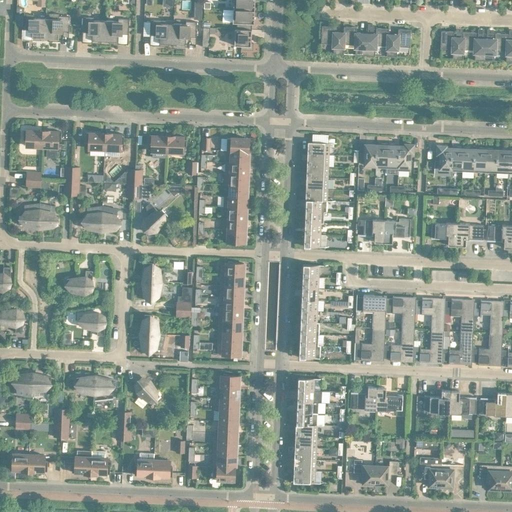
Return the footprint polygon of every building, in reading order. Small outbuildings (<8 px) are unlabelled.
[(233,0),(233,10),(255,11),(255,3),(253,3),(252,0),(233,0)] [(237,23),(237,29),(252,30),(252,24),(254,24),(254,15),(252,15),(252,11),(254,11),(254,12),(255,12),(255,11),(233,10),(233,23),(237,23)] [(42,38),(45,38),(46,18),(34,18),(34,15),(24,14),(23,14),(23,30),(33,30),(32,40),(42,41),(42,38)] [(46,18),(45,38),(49,38),(49,41),(58,41),(59,31),(69,32),(70,17),(59,16),(59,19),(46,18)] [(102,41),(105,41),(106,21),(94,20),(94,17),(83,17),(82,32),(92,33),(92,43),(101,43),(102,41)] [(106,21),(105,41),(109,41),(109,43),(118,44),(118,34),(129,34),(129,19),(118,19),(118,21),(106,21)] [(169,44),(173,44),(174,24),(173,24),(174,21),(150,20),(150,35),(160,36),(160,46),(169,46),(169,44)] [(174,24),(173,44),(176,44),(176,46),(186,47),(186,37),(196,37),(197,22),(186,21),(186,24),(174,24)] [(344,55),(344,44),(344,33),(334,33),(335,26),(322,26),(321,43),(333,44),(333,47),(334,47),(334,54),(344,55)] [(356,55),(365,56),(366,34),(356,33),(356,27),(344,27),(344,33),(344,44),(355,45),(355,48),(356,48),(356,55)] [(376,46),(387,46),(388,46),(388,35),(389,29),(376,28),(376,34),(366,34),(365,56),(375,56),(375,49),(376,49),(376,46)] [(252,30),(237,29),(235,29),(234,45),(241,46),(241,49),(253,50),(253,43),(251,43),(251,40),(248,40),(248,36),(251,36),(252,30)] [(388,46),(387,46),(387,57),(397,57),(397,50),(398,50),(398,47),(410,47),(411,30),(398,29),(398,35),(388,35),(388,46)] [(463,60),(463,50),(463,38),(453,38),(454,31),(441,31),(440,49),(452,49),(452,52),(453,52),(453,59),(463,60)] [(475,60),(484,61),(485,39),(476,39),(476,32),(463,32),(463,38),(463,50),(474,50),(474,53),(475,53),(475,60)] [(495,51),(506,51),(507,51),(507,40),(508,40),(508,34),(496,33),(495,39),(485,39),(484,61),(494,61),(494,54),(495,54),(495,51)] [(27,146),(42,147),(43,131),(37,131),(24,130),(24,139),(28,140),(27,146)] [(43,131),(42,147),(47,147),(46,158),(56,158),(57,148),(57,141),(61,141),(62,132),(49,131),(43,131)] [(90,149),(105,150),(105,133),(99,133),(87,133),(86,142),(90,142),(90,149)] [(105,133),(105,150),(120,150),(120,143),(124,144),(124,134),(111,134),(112,134),(105,133)] [(152,152),(167,152),(168,136),(162,136),(149,136),(149,145),(153,145),(152,152)] [(168,136),(167,152),(182,153),(182,146),(186,146),(187,137),(174,137),(174,136),(168,136)] [(227,151),(231,151),(249,151),(249,139),(248,139),(247,138),(244,138),(243,139),(240,139),(227,139),(227,143),(227,151)] [(309,142),(309,154),(329,155),(330,143),(309,142)] [(376,166),(376,164),(377,145),(375,145),(368,144),(368,145),(365,145),(365,165),(376,166)] [(376,164),(387,164),(388,144),(381,144),(381,145),(377,145),(376,164)] [(387,168),(398,168),(399,146),(395,146),(395,144),(388,144),(387,164),(387,168)] [(398,168),(398,170),(409,171),(410,153),(413,153),(414,145),(405,144),(405,146),(399,146),(398,168)] [(440,168),(450,169),(451,169),(452,148),(446,148),(446,146),(438,146),(437,154),(440,154),(440,168)] [(450,171),(462,171),(463,147),(456,147),(456,149),(452,148),(451,169),(450,169),(450,171)] [(462,171),(473,172),(474,149),(470,149),(470,147),(463,147),(462,171)] [(473,172),(485,172),(486,148),(479,148),(479,149),(474,149),(473,172)] [(485,172),(496,173),(497,150),(493,150),(493,148),(486,148),(485,172)] [(496,173),(508,173),(509,149),(502,149),(502,150),(497,150),(496,173)] [(231,151),(230,162),(248,163),(248,161),(249,160),(250,157),(248,156),(249,151),(231,151)] [(309,154),(308,165),(329,166),(329,155),(309,154)] [(226,161),(226,173),(248,174),(248,173),(249,171),(249,169),(248,167),(248,163),(230,162),(226,161)] [(308,165),(308,177),(328,178),(329,166),(308,165)] [(225,185),(229,185),(247,186),(247,184),(249,183),(249,180),(247,179),(248,174),(226,173),(225,185)] [(308,177),(307,188),(327,189),(328,178),(308,177)] [(166,188),(173,196),(178,192),(185,186),(169,185),(166,188)] [(229,185),(229,196),(247,197),(247,195),(248,194),(248,192),(247,190),(247,186),(229,185)] [(185,186),(178,192),(181,195),(187,189),(185,186)] [(307,188),(307,200),(327,201),(327,189),(307,188)] [(224,208),(228,208),(246,208),(246,207),(248,205),(248,203),(246,201),(247,197),(229,196),(225,196),(224,208)] [(307,200),(306,211),(324,212),(326,212),(327,201),(307,200)] [(32,227),(39,228),(40,203),(25,205),(25,211),(24,215),(21,216),(20,224),(32,226),(32,227)] [(40,203),(39,228),(45,227),(57,225),(58,217),(54,217),(54,216),(54,213),(54,207),(40,203)] [(95,229),(101,231),(102,212),(102,206),(87,208),(87,214),(87,218),(83,218),(83,226),(95,229)] [(228,208),(228,219),(246,220),(246,218),(247,217),(247,214),(246,213),(246,208),(228,208)] [(159,213),(159,212),(157,210),(144,218),(142,226),(148,233),(156,231),(160,226),(167,216),(162,210),(159,213)] [(306,211),(306,222),(321,223),(321,224),(324,224),(324,212),(306,211)] [(102,212),(101,231),(107,230),(120,228),(120,220),(116,219),(117,219),(117,215),(102,212)] [(223,231),(227,231),(227,230),(245,231),(245,230),(247,228),(247,226),(246,224),(246,220),(228,219),(224,218),(223,231)] [(383,243),(392,243),(393,236),(410,237),(410,219),(399,218),(399,221),(396,221),(396,220),(384,220),(383,243)] [(374,242),(383,243),(384,220),(372,219),(372,220),(358,220),(358,225),(364,226),(363,235),(375,235),(374,242)] [(306,222),(305,234),(321,235),(321,224),(321,223),(306,222)] [(448,245),(457,246),(458,223),(446,222),(446,223),(432,223),(431,238),(448,238),(448,245)] [(458,223),(457,246),(466,246),(466,240),(466,239),(473,239),(473,225),(470,224),(470,223),(458,223)] [(504,248),(511,248),(511,225),(502,225),(502,226),(488,225),(487,240),(504,241),(504,248)] [(227,230),(227,231),(227,242),(228,242),(228,243),(233,244),(233,242),(245,243),(245,241),(246,240),(246,237),(245,235),(245,231),(227,230)] [(321,235),(305,234),(305,246),(320,247),(321,235)] [(222,262),(221,274),(243,275),(244,271),(245,269),(245,267),(244,265),(244,263),(233,263),(233,262),(228,262),(228,263),(222,262)] [(144,275),(143,281),(161,282),(166,282),(164,268),(159,268),(159,267),(156,267),(155,267),(155,263),(147,263),(144,275)] [(304,264),(303,277),(319,277),(319,265),(304,264)] [(0,289),(3,290),(10,286),(11,267),(3,267),(3,273),(0,273),(0,289)] [(71,288),(70,290),(85,293),(92,290),(93,271),(86,270),(85,277),(77,278),(67,279),(67,287),(71,288)] [(221,274),(221,285),(243,286),(243,282),(244,281),(244,278),(243,277),(243,275),(221,274)] [(303,277),(303,288),(318,289),(319,277),(303,277)] [(161,282),(143,281),(143,288),(144,288),(145,300),(153,301),(154,297),(158,297),(161,282)] [(221,285),(220,297),(242,298),(243,294),(244,292),(244,290),(243,288),(243,286),(221,285)] [(303,288),(302,299),(318,300),(318,289),(303,288)] [(373,312),(372,328),(385,328),(386,313),(385,313),(386,298),(387,298),(387,296),(384,296),(384,297),(374,296),(374,295),(363,295),(363,297),(357,297),(356,310),(363,310),(363,312),(373,312)] [(401,329),(414,329),(415,313),(415,299),(416,299),(416,297),(413,297),(413,298),(403,297),(403,296),(393,296),(393,299),(387,298),(386,298),(385,313),(386,313),(402,313),(401,329)] [(220,297),(220,308),(242,309),(242,305),(243,303),(243,301),(242,299),(242,298),(220,297)] [(431,330),(444,331),(444,314),(444,301),(445,301),(445,298),(442,298),(442,299),(433,299),(433,298),(422,297),(422,300),(416,299),(415,299),(415,313),(421,313),(421,314),(431,315),(431,330)] [(460,331),(473,332),(473,321),(474,315),(473,315),(474,302),(474,299),(472,299),(472,300),(462,300),(462,299),(451,298),(451,301),(445,301),(444,301),(444,314),(451,314),(450,315),(461,316),(460,331)] [(302,299),(302,311),(317,312),(318,300),(302,299)] [(489,333),(502,333),(503,329),(503,316),(503,310),(504,301),(501,301),(501,302),(491,301),(491,300),(481,300),(481,302),(474,302),(473,315),(474,315),(478,315),(481,315),(481,314),(490,314),(489,333)] [(511,301),(510,301),(509,310),(503,310),(503,316),(509,317),(509,318),(511,318),(511,301)] [(220,308),(219,320),(241,321),(242,316),(243,315),(243,312),(242,311),(242,309),(220,308)] [(0,322),(8,324),(15,326),(15,332),(22,332),(23,313),(17,309),(2,311),(2,313),(0,313),(0,322)] [(302,311),(301,322),(317,323),(317,312),(302,311)] [(89,328),(97,329),(97,336),(104,336),(105,317),(99,313),(84,314),(84,317),(80,317),(79,325),(89,328)] [(142,327),(140,333),(159,334),(157,319),(153,319),(153,315),(145,315),(142,327)] [(219,320),(219,331),(241,332),(241,328),(242,326),(242,324),(241,322),(241,321),(219,320)] [(301,322),(301,334),(319,334),(319,323),(317,323),(301,322)] [(384,361),(384,358),(383,358),(384,345),(385,328),(372,328),(371,346),(362,346),(362,343),(359,343),(355,342),(354,357),(361,357),(361,360),(371,360),(371,359),(381,360),(381,361),(384,361)] [(413,362),(413,352),(413,346),(414,346),(414,329),(401,329),(401,344),(391,344),(390,345),(384,345),(383,358),(384,358),(390,358),(390,361),(401,361),(410,361),(410,362),(413,362)] [(442,363),(443,353),(442,353),(443,336),(444,331),(431,330),(430,349),(420,348),(421,347),(414,346),(413,346),(413,352),(420,352),(419,362),(430,363),(430,362),(440,362),(439,363),(442,363)] [(219,331),(218,342),(240,343),(241,339),(242,338),(242,335),(241,334),(241,332),(219,331)] [(472,364),(472,362),(471,362),(472,349),(472,345),(473,332),(460,331),(459,350),(450,349),(450,346),(449,346),(449,336),(443,336),(442,353),(443,353),(449,353),(448,363),(459,364),(459,363),(469,363),(469,364),(472,364)] [(159,334),(140,333),(141,340),(143,352),(151,352),(152,349),(156,349),(159,334)] [(501,366),(501,356),(501,350),(502,350),(502,333),(489,333),(489,348),(478,348),(478,349),(476,349),(472,349),(471,362),(472,362),(478,362),(478,365),(489,365),(489,364),(498,365),(498,366),(501,366)] [(301,334),(300,345),(318,346),(318,345),(319,334),(301,334)] [(240,343),(218,342),(218,354),(223,355),(223,356),(228,356),(229,355),(240,355),(240,351),(241,349),(241,347),(240,345),(240,343)] [(318,346),(300,345),(300,357),(320,358),(321,345),(318,345),(318,346)] [(511,352),(508,352),(508,350),(502,350),(501,350),(501,356),(508,356),(507,366),(511,366),(511,352)] [(32,391),(32,373),(26,373),(26,374),(14,375),(13,383),(17,384),(17,394),(32,397),(32,396),(32,391)] [(39,374),(32,373),(32,391),(32,396),(46,395),(47,389),(47,386),(47,385),(51,385),(51,377),(39,374)] [(217,375),(217,387),(238,388),(239,383),(240,382),(240,379),(239,378),(239,376),(228,375),(228,374),(223,374),(223,375),(217,375)] [(79,391),(94,394),(95,375),(89,376),(76,378),(76,386),(80,387),(79,391)] [(94,394),(93,400),(113,398),(113,388),(113,380),(101,377),(95,375),(94,394)] [(149,400),(150,399),(151,399),(154,401),(160,396),(153,385),(149,380),(142,377),(135,383),(137,391),(149,400)] [(299,378),(298,390),(314,391),(314,378),(299,378)] [(217,387),(216,398),(238,399),(238,395),(239,393),(240,391),(238,389),(238,388),(217,387)] [(364,410),(376,410),(377,387),(368,387),(368,394),(351,393),(350,408),(364,409),(364,410)] [(377,387),(376,410),(388,411),(388,410),(402,410),(403,396),(386,395),(386,388),(377,387)] [(298,390),(298,401),(313,402),(314,391),(298,390)] [(438,413),(450,413),(451,391),(442,390),(441,397),(424,397),(424,411),(438,412),(438,413)] [(451,391),(450,413),(461,414),(461,413),(476,414),(476,399),(459,398),(460,391),(451,391)] [(494,415),(506,416),(506,393),(497,393),(497,400),(480,399),(480,414),(494,414),(494,415)] [(216,410),(219,410),(238,410),(238,406),(239,405),(239,402),(238,401),(238,399),(216,398),(216,410)] [(298,413),(318,414),(318,402),(313,402),(298,401),(298,413)] [(219,410),(219,421),(237,422),(237,418),(238,416),(239,414),(237,412),(238,410),(219,410)] [(298,413),(297,424),(317,425),(318,414),(298,413)] [(219,421),(219,432),(237,433),(237,429),(238,427),(238,425),(237,423),(237,422),(219,421)] [(297,424),(297,436),(317,437),(317,425),(297,424)] [(142,428),(142,436),(154,437),(154,428),(142,428)] [(215,432),(214,444),(236,445),(236,440),(237,439),(238,436),(236,435),(237,433),(219,432),(215,432)] [(493,432),(493,442),(501,442),(503,442),(503,432),(493,432)] [(297,436),(296,447),(316,448),(317,437),(297,436)] [(214,444),(214,455),(236,456),(236,452),(237,450),(237,448),(236,446),(236,445),(214,444)] [(296,447),(296,458),(316,459),(316,448),(296,447)] [(92,451),(91,457),(91,473),(97,473),(109,474),(110,464),(106,464),(106,458),(106,452),(92,451)] [(147,476),(153,476),(154,460),(154,454),(140,453),(140,459),(139,459),(139,466),(135,466),(135,475),(147,475),(147,476)] [(22,470),(28,470),(29,454),(14,454),(14,460),(10,460),(10,469),(15,470),(22,470)] [(29,454),(28,470),(34,471),(34,470),(47,471),(47,462),(44,462),(44,455),(29,454)] [(214,455),(213,466),(235,467),(235,463),(237,462),(237,459),(235,458),(236,456),(214,455)] [(85,473),(91,473),(91,457),(77,456),(76,463),(72,463),(72,472),(85,473)] [(296,458),(295,470),(315,471),(316,459),(296,458)] [(154,460),(153,476),(159,476),(172,476),(172,467),(168,467),(169,460),(154,460)] [(371,483),(375,484),(375,465),(361,465),(361,460),(354,460),(354,472),(360,472),(360,477),(363,477),(363,485),(371,485),(371,483)] [(375,465),(375,484),(379,484),(379,486),(387,486),(387,478),(390,478),(390,474),(396,474),(397,462),(390,461),(390,466),(375,465)] [(436,486),(440,486),(441,464),(420,463),(420,475),(426,475),(426,480),(429,480),(428,488),(436,488),(436,486)] [(441,464),(440,486),(445,487),(445,488),(452,489),(453,481),(455,481),(456,476),(462,477),(463,464),(441,464)] [(496,489),(500,489),(501,466),(480,465),(480,477),(486,478),(486,482),(489,482),(488,490),(496,490),(496,489)] [(235,467),(213,466),(213,474),(213,478),(225,479),(226,479),(228,479),(230,480),(232,481),(234,479),(235,479),(235,467)] [(511,466),(501,466),(500,489),(505,489),(504,491),(511,491),(511,466)] [(7,469),(6,478),(15,479),(15,470),(10,469),(7,469)] [(315,471),(295,470),(295,482),(315,483),(315,471)]
